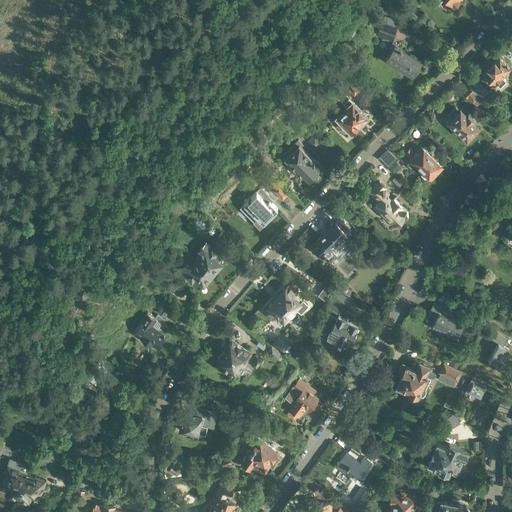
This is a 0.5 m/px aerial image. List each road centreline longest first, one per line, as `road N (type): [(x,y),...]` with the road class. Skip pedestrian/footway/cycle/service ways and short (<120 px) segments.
road 1 (residential): [(156,511),(151,475),(160,394),(219,311),(511,5)]
road 2 (residential): [(269,511),(335,417),(470,177),(511,137)]
